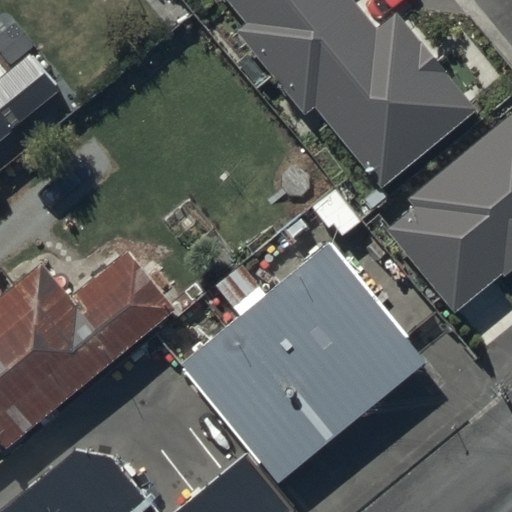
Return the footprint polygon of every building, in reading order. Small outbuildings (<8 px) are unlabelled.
[(225,0),(242,20),(231,28),(301,114),(312,105),(377,186),(472,109),(392,10),(372,26),(350,0),(225,0)] [(0,133),(54,88),(23,51),(0,70),(0,133)] [(185,198),(160,220),(210,281),(236,261),(185,198)] [(0,445),(173,306),(125,248),(70,293),(43,260),(0,295),(0,445)] [(332,249),(184,368),(282,489),(430,369),(332,249)] [(293,511),(253,463),(194,511),(153,511),(117,469),(82,460),(17,511),(293,511)]
